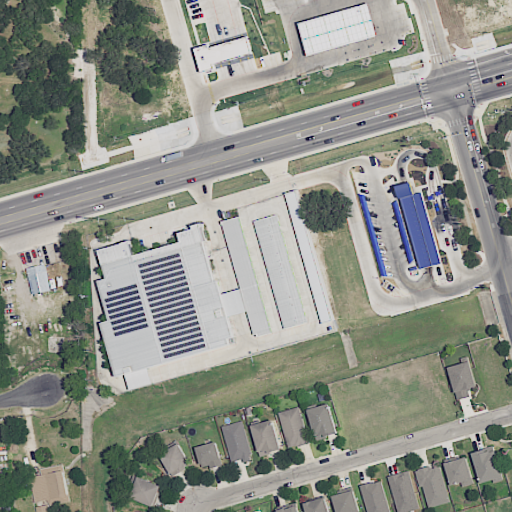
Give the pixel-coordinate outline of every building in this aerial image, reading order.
[(411,182),(403,184),(396,186),(421,268),(427,267),(441,263),(421,192),(414,193),(411,182)] [(321,323),(333,320),(298,189),(287,193),(321,323)] [(257,220),(281,328),(305,323),(281,214),(257,220)] [(203,225),(179,230),(182,243),(134,254),(132,241),(100,249),(107,279),(100,281),(109,321),(103,322),(115,377),(126,374),(130,389),(153,384),(148,365),(236,345),(229,316),(248,312),(253,335),(269,332),(242,216),(223,221),(239,289),(219,294),(203,225)] [(51,290),(45,264),(27,268),(32,294),(51,290)] [(457,400),(470,396),(468,390),(477,387),(469,361),(448,367),(457,400)] [(338,434),(329,403),(307,409),(316,440),(338,434)] [(308,444),(301,407),(280,411),(287,448),(308,444)] [(259,456),(281,450),(273,419),(251,425),(259,456)] [(221,426),(232,465),(253,459),(242,420),(221,426)] [(201,466),(208,464),(209,469),(223,465),(215,441),(195,447),(201,466)] [(171,476),(191,466),(179,443),(160,453),(171,476)] [(503,477),(493,445),(471,452),(481,484),(503,477)] [(444,462),(451,485),(472,478),(466,456),(444,462)] [(35,502),(47,500),(48,505),(69,501),(63,464),(40,468),(41,475),(31,477),(35,502)] [(441,465),(418,469),(425,507),(448,502),(441,465)] [(395,511),(402,511),(418,509),(411,471),(389,475),(395,511)] [(153,506),(161,485),(137,476),(129,497),(153,506)] [(360,486),(367,511),(390,511),(381,480),(360,486)] [(336,511),(357,511),(360,511),(353,489),(332,496),(336,511)] [(276,507),(277,511),(299,511),(298,503),(276,507)]
